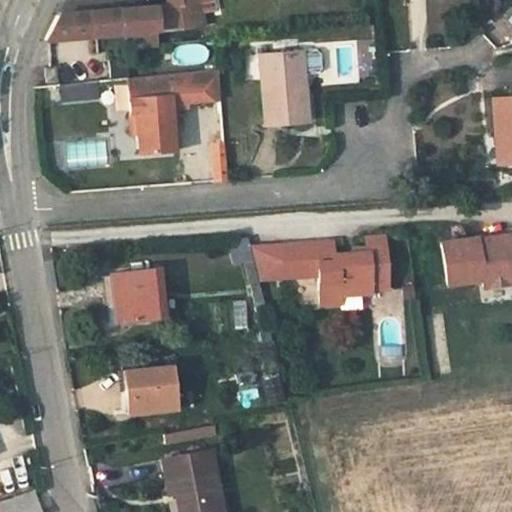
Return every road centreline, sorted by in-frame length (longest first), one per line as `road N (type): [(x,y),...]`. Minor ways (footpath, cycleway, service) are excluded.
road 1 (residential): [(483,56),(407,67),(361,186),(16,210)]
road 2 (unclassified): [(16,210),(66,511)]
road 3 (unclassified): [(16,31),(5,128),(13,196)]
